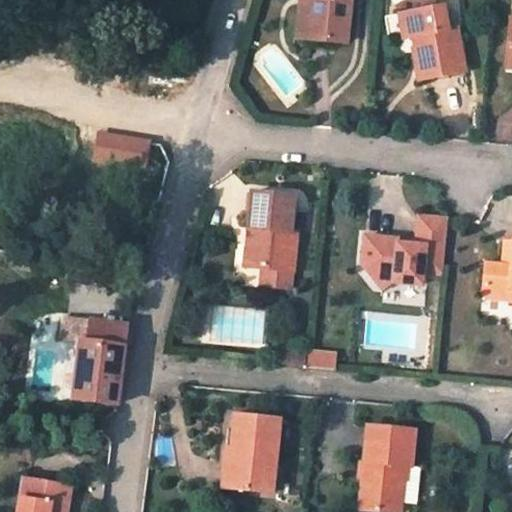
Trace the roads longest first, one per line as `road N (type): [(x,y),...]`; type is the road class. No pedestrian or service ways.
road 1 (residential): [(224,0),(144,339),(120,511)]
road 2 (unknown): [(193,133),(0,84)]
